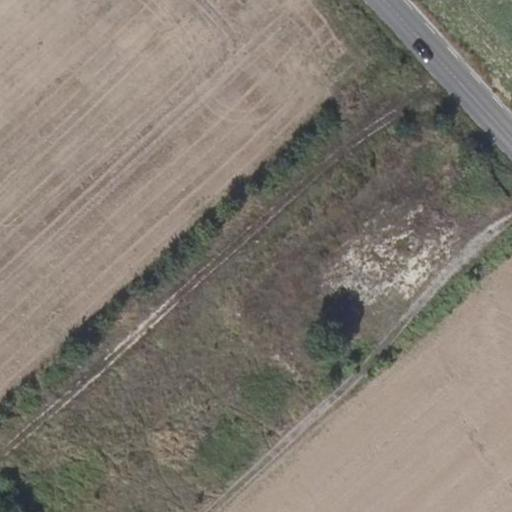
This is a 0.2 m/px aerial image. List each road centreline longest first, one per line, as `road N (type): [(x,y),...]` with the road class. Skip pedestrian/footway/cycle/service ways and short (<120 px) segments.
road 1 (track): [(511,221),(202,511)]
road 2 (unclassified): [(511,138),(384,0)]
